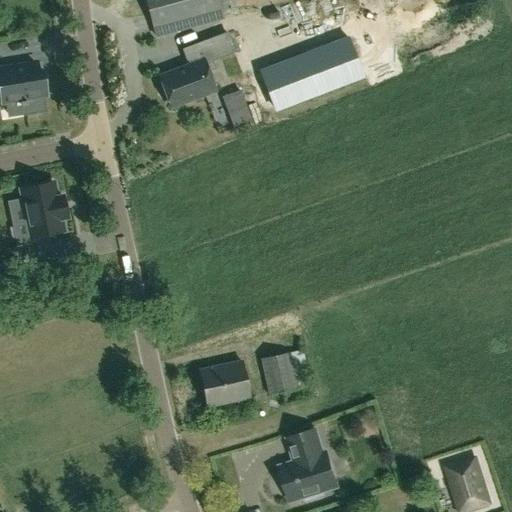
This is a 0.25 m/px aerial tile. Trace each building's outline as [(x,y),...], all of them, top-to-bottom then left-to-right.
[(234,0),(145,0),(155,36),(177,31),(176,27),(219,15),(237,11),(234,0)] [(170,106),(213,90),(202,60),(159,76),(170,106)] [(45,95),(41,72),(37,72),(35,63),(0,68),(0,86),(3,102),(20,100),(20,105),(23,105),(24,113),(43,110),(41,96),(45,95)] [(259,86),(266,105),(328,83),(321,64),(259,86)] [(223,97),(229,112),(245,106),(239,91),(223,97)] [(56,198),(53,183),(21,189),(33,244),(7,249),(10,265),(51,256),(48,241),(45,242),(43,236),(63,231),(60,219),(67,217),(63,196),(56,198)] [(268,395),(297,388),(289,352),(260,358),(268,395)] [(207,407),(248,398),(240,360),(199,369),(207,407)] [(322,454),(314,430),(291,438),(299,461),(280,467),(283,476),(279,478),(284,492),(287,491),(290,499),(303,495),(305,501),(323,495),(319,482),(334,478),(326,453),(322,454)] [(443,466),(457,511),(468,511),(493,504),(477,455),(443,466)]
